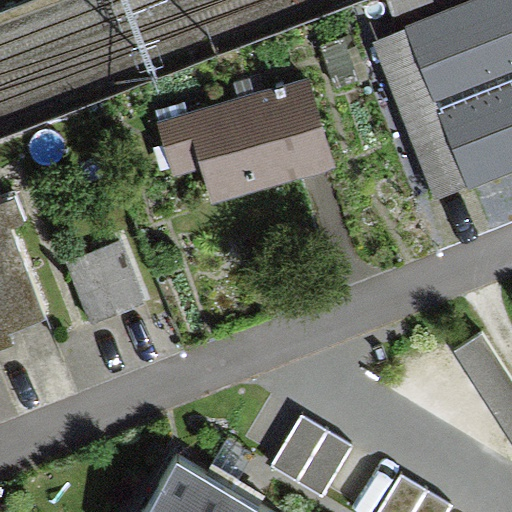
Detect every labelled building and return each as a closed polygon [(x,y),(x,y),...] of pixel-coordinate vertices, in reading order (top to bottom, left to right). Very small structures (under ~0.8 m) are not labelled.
[(511,0),(472,0),(405,26),(406,29),(468,188),(469,191),(511,173),(511,0)] [(468,188),(406,29),(373,42),(435,200),(468,188)] [(336,167),(309,77),(157,121),(173,177),(202,169),(213,203),(336,167)] [(0,351),(15,346),(10,333),(45,319),(11,231),(26,226),(16,200),(0,205),(0,351)] [(145,302),(120,241),(68,262),(93,323),(145,302)] [(511,373),(482,326),(454,343),(511,434),(511,373)] [(355,440),(301,409),(273,458),(327,489),(355,440)] [(138,511),(212,511),(233,480),(207,464),(179,446),(138,511)] [(443,511),(451,499),(400,469),(375,511),(443,511)] [(285,511),(260,497),(233,480),(212,511),(285,511)]
